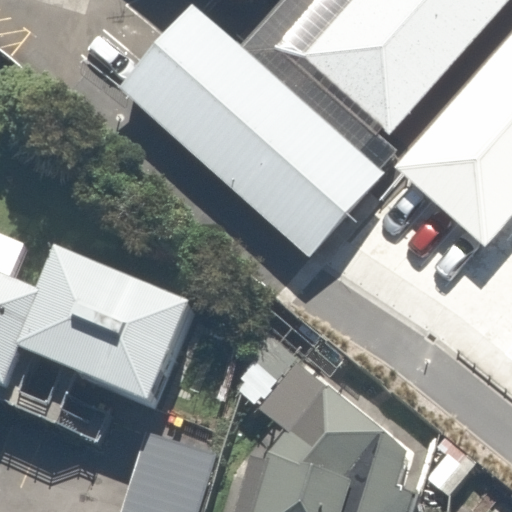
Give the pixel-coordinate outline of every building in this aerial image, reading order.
[(511,1),(511,0),(351,0),(304,54),(395,134),(511,1)] [(390,174),(197,9),(126,90),(314,259),(390,174)] [(427,195),(399,172),(346,234),(374,258),(427,195)] [(40,292),(16,280),(33,244),(0,228),(0,386),(9,391),(26,353),(160,405),(199,304),(57,249),(40,292)] [(272,463),(258,459),(242,511),(413,511),(416,502),(394,496),(414,429),(292,394),(272,463)] [(487,469),(447,432),(413,470),(452,506),(487,469)] [(203,511),(216,480),(132,448),(108,511),(203,511)]
